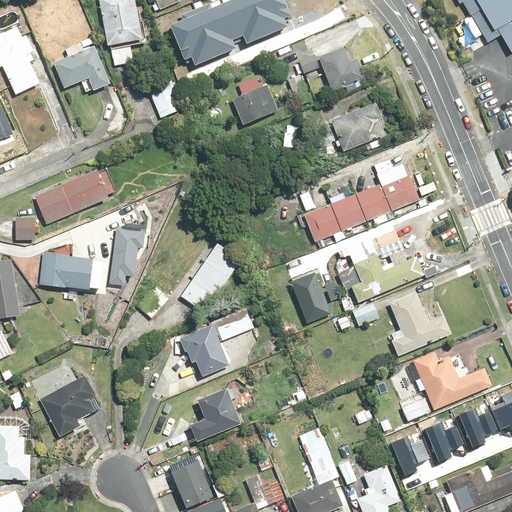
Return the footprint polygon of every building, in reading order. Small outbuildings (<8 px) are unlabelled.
[(98,0),(105,52),(110,52),(112,67),(133,64),(131,49),(144,48),(138,0),(98,0)] [(172,25),(186,58),(194,55),(198,62),(233,47),(232,45),(245,39),(246,43),(287,25),(285,21),(293,18),(285,0),(225,0),(213,6),(211,1),(180,15),(182,20),(172,25)] [(511,1),(511,0),(462,0),(483,38),(493,32),(498,41),(508,59),(511,56),(511,1)] [(22,25),(0,34),(0,69),(1,69),(14,98),(47,84),(22,25)] [(316,54),(296,63),(303,78),(319,71),(331,96),(365,80),(348,45),(318,59),(316,54)] [(94,50),(52,66),(62,92),(85,83),(90,97),(109,89),(94,50)] [(227,105),(240,132),(280,112),(266,85),(261,88),(254,75),(235,85),(241,98),(227,105)] [(299,75),(287,80),(299,105),(311,100),(299,75)] [(172,88),(148,98),(159,123),(182,114),(172,88)] [(0,140),(11,136),(0,104),(0,140)] [(373,104),(325,124),(339,158),(387,138),(373,104)] [(303,125),(288,124),(286,147),(301,148),(303,125)] [(298,219),(309,246),(417,204),(399,158),(372,169),(379,187),(315,212),(308,195),(298,199),(305,216),(298,219)] [(96,172),(32,198),(45,228),(108,201),(96,172)] [(33,219),(13,219),(13,243),(33,244),(33,219)] [(118,226),(111,282),(126,284),(127,274),(135,275),(140,245),(144,246),(146,230),(118,226)] [(218,243),(177,300),(204,319),(244,261),(218,243)] [(353,286),(358,299),(426,272),(418,253),(384,267),(379,254),(357,263),(365,282),(353,286)] [(41,257),(36,288),(96,298),(101,266),(41,257)] [(10,263),(0,263),(0,324),(16,323),(10,263)] [(313,274),(289,284),(306,327),(330,317),(313,274)] [(336,280),(325,285),(331,302),(343,297),(336,280)] [(156,285),(135,307),(150,322),(172,300),(156,285)] [(386,338),(395,360),(451,337),(441,314),(426,321),(414,294),(386,306),(397,333),(386,338)] [(369,301),(347,313),(356,330),(378,319),(369,301)] [(249,311),(213,325),(219,342),(256,327),(249,311)] [(208,325),(175,343),(198,385),(231,368),(208,325)] [(444,351),(409,365),(430,414),(490,390),(482,371),(457,382),(444,351)] [(84,379),(38,400),(56,440),(77,431),(73,422),(98,411),(84,379)] [(184,430),(193,448),(241,426),(224,389),(192,404),(201,422),(184,430)] [(511,391),(501,396),(504,403),(493,408),(500,425),(511,420),(511,391)] [(356,411),(360,423),(375,418),(370,406),(356,411)] [(461,412),(472,440),(484,435),(483,432),(498,427),(491,409),(479,414),(476,406),(461,412)] [(0,416),(0,484),(29,485),(30,457),(23,457),(24,417),(0,416)] [(440,422),(425,428),(437,457),(454,451),(452,447),(464,443),(456,423),(442,428),(440,422)] [(302,442),(311,464),(331,456),(322,434),(302,442)] [(392,441),(403,469),(416,464),(414,461),(429,455),(422,438),(410,443),(407,435),(392,441)] [(199,456),(171,467),(188,506),(215,494),(199,456)] [(437,478),(442,476),(434,457),(398,472),(406,491),(417,486),(421,495),(440,487),(437,478)] [(349,460),(339,464),(348,484),(358,480),(349,460)] [(442,498),(448,511),(469,511),(511,494),(511,471),(494,479),(488,464),(445,483),(450,495),(442,498)] [(401,505),(385,465),(359,476),(367,496),(353,502),(357,511),(390,511),(390,510),(401,505)] [(332,485),(288,501),(292,511),(340,511),(341,511),(332,485)] [(26,511),(18,490),(0,496),(0,511),(26,511)] [(226,511),(221,497),(187,510),(187,511),(226,511)]
